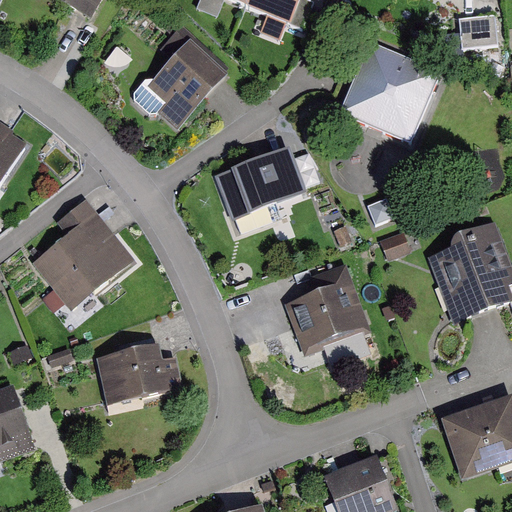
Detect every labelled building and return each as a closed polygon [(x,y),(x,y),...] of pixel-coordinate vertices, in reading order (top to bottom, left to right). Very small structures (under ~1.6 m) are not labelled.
[(42,0),(91,28),(107,0),(42,0)] [(225,9),(204,0),(203,0),(197,15),(218,24),(225,9)] [(204,0),(225,9),(244,17),(250,0),(204,0)] [(285,34),(292,36),(294,31),(305,4),(306,0),(250,0),(244,17),(267,26),(285,34)] [(315,8),(305,4),(294,31),(304,36),(315,8)] [(496,22),(459,25),(462,56),(499,52),(496,22)] [(285,34),(267,26),(262,38),(280,46),(285,34)] [(229,79),(191,44),(148,90),(167,107),(158,116),(178,134),(229,79)] [(371,45),(340,116),(412,146),(442,75),(371,45)] [(0,189),(29,146),(0,127),(0,189)] [(291,156),(217,180),(230,221),(304,197),(291,156)] [(387,202),(368,210),(376,229),(395,221),(387,202)] [(87,205),(59,226),(69,240),(34,266),(71,316),(134,268),(87,205)] [(511,268),(496,226),(456,241),(452,247),(452,254),(436,260),(430,262),(455,329),(462,327),(488,317),(496,314),(511,308),(511,307),(511,302),(509,295),(511,294),(510,290),(511,288),(511,286),(511,268)] [(347,270),(311,283),(317,299),(286,311),(305,363),(373,338),(347,270)] [(162,351),(99,363),(108,409),(183,395),(177,363),(165,365),(162,351)] [(16,394),(0,398),(0,464),(34,454),(16,394)] [(511,403),(441,429),(462,487),(511,468),(511,403)] [(398,511),(378,460),(325,480),(337,511),(398,511)]
